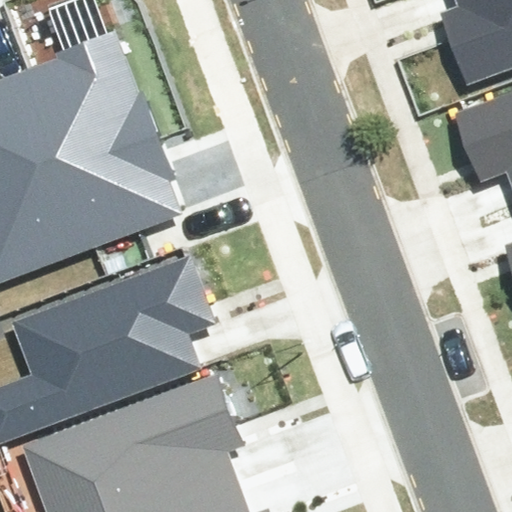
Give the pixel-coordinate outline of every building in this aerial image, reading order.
[(452,7),(485,85),(511,74),(511,0),(465,0),(466,2),(452,7)] [(63,53),(29,65),(95,246),(198,208),(128,13),(57,38),(63,53)] [(0,282),(95,246),(29,65),(0,73),(0,282)] [(511,90),(469,107),(494,173),(511,166),(511,90)] [(231,320),(206,253),(31,318),(49,367),(0,385),(0,431),(3,439),(214,361),(203,330),(231,320)] [(59,511),(147,511),(251,473),(239,440),(253,434),(227,364),(32,438),(59,511)] [(147,511),(282,511),(278,500),(266,505),(251,473),(147,511)]
